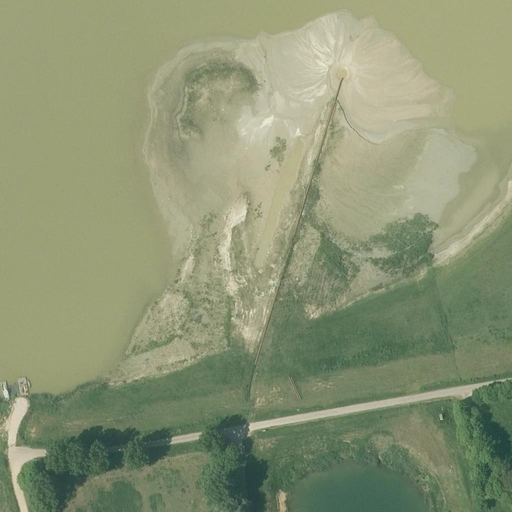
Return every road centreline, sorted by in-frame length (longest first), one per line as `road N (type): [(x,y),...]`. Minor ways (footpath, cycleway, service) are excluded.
road 1 (unclassified): [(235,430),(511,380)]
road 2 (unclassified): [(235,430),(82,453),(14,453)]
